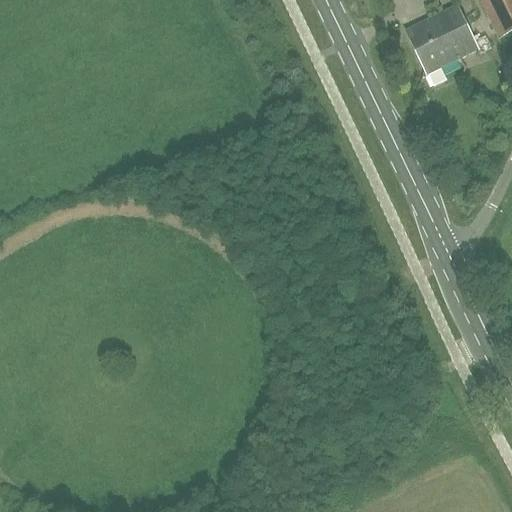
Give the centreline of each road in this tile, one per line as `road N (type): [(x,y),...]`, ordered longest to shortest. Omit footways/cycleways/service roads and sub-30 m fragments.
road 1 (secondary): [(452,258),(326,0)]
road 2 (secondary): [(511,382),(452,258)]
